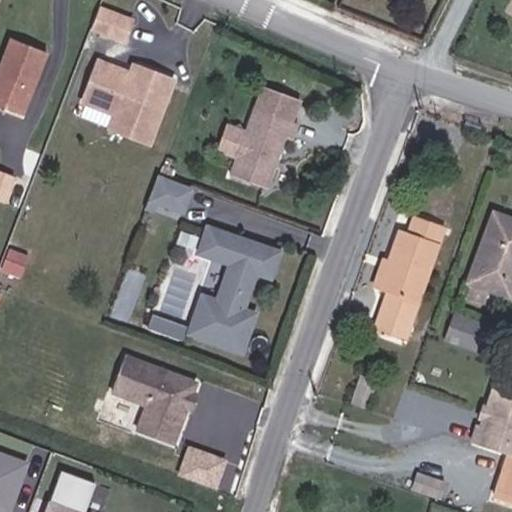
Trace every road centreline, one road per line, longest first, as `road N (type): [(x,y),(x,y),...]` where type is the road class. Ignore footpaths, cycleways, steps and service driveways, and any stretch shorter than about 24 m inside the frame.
road 1 (unclassified): [(256,511),(399,73)]
road 2 (tertiary): [(233,0),(399,73)]
